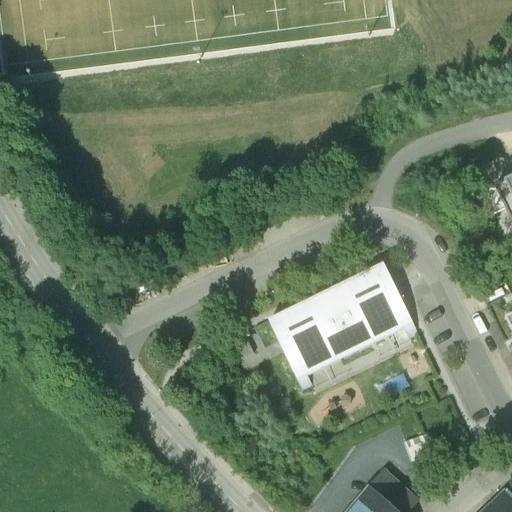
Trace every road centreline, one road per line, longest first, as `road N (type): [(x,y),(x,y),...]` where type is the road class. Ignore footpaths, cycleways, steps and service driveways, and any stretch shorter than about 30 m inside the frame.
road 1 (residential): [(377,226),(335,229),(152,314),(100,347)]
road 2 (residential): [(511,433),(431,259),(405,233),(377,226)]
road 3 (tertiary): [(100,347),(249,511)]
road 4 (residential): [(377,226),(383,188),(398,163),(511,123)]
road 5 (tertiary): [(0,206),(100,347)]
